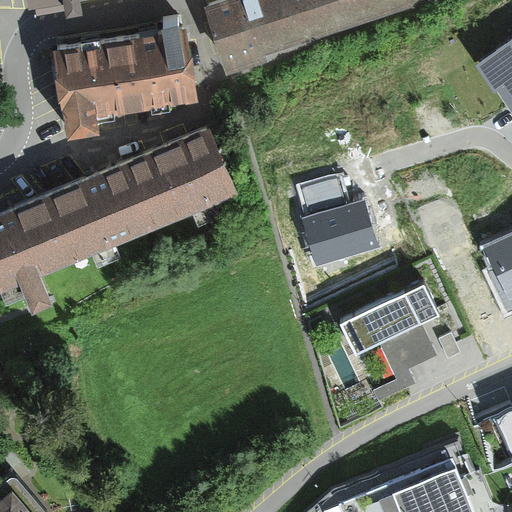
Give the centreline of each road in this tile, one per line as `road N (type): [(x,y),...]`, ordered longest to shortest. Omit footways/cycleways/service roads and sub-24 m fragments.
road 1 (residential): [(511,363),(338,449),(259,511)]
road 2 (residential): [(159,0),(39,32),(22,69),(20,141),(0,161)]
road 3 (residential): [(511,155),(474,135),(385,161)]
